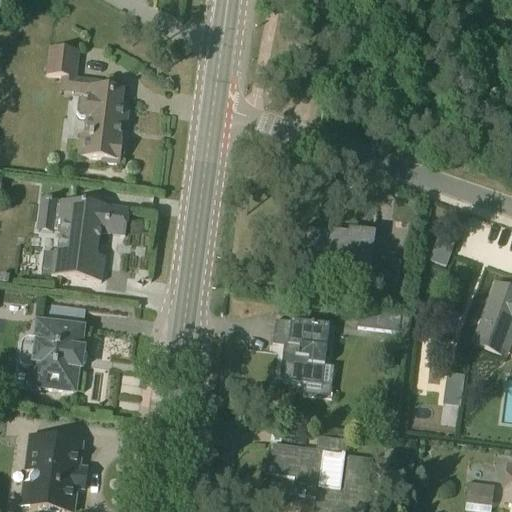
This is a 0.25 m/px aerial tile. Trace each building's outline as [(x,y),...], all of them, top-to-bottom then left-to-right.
[(120,109),(122,94),(106,91),(107,86),(74,81),(78,55),(48,50),(43,80),(59,82),(57,94),(77,98),(74,120),(85,121),(82,139),(77,138),(73,162),(117,168),(126,110),(120,109)] [(127,212),(40,202),(36,234),(58,237),(56,254),(43,253),(40,278),(99,285),(102,259),(96,258),(98,237),(124,240),(127,212)] [(370,242),(299,233),(294,269),(396,282),(399,264),(368,260),(370,242)] [(511,294),(494,288),(470,351),(503,363),(511,338),(511,294)] [(405,296),(380,293),(378,312),(403,315),(405,296)] [(406,322),(358,317),(356,331),(404,337),(406,322)] [(327,330),(274,323),(271,348),(284,349),(279,384),(304,387),(303,398),(329,401),(333,371),(322,369),(327,330)] [(79,333),(32,327),(30,342),(20,340),(16,370),(26,371),(24,387),(72,393),(74,375),(78,375),(80,356),(76,355),(79,333)] [(81,447),(25,439),(20,476),(30,478),(29,488),(19,487),(15,510),(29,511),(72,511),(74,495),(82,496),(86,471),(78,470),(81,447)] [(310,511),(363,511),(371,462),(342,458),(344,444),(315,440),(313,454),(271,449),(267,479),(291,482),(289,499),(312,502),(310,511)] [(511,511),(511,471),(504,470),(499,507),(511,508),(511,511)] [(488,511),(491,489),(467,486),(463,511),(488,511)]
